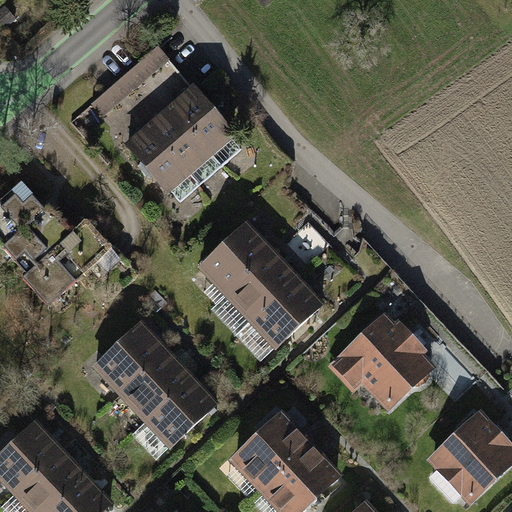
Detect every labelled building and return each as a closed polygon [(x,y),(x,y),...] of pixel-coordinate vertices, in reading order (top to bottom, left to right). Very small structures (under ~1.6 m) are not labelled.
[(95,131),(172,57),(158,43),(82,117),(95,131)] [(158,108),(192,86),(174,60),(158,71),(167,85),(150,96),(158,108)] [(195,85),(171,105),(213,157),(237,137),(195,85)] [(149,122),(191,174),(213,157),(171,105),(149,122)] [(191,174),(149,122),(128,139),(170,191),(191,174)] [(22,186),(0,207),(0,243),(28,272),(23,277),(49,305),(111,246),(94,229),(84,238),(66,219),(60,225),(22,186)] [(248,222),(200,267),(279,349),(327,304),(248,222)] [(386,313),(330,366),(356,393),(362,387),(389,415),(438,368),(426,356),(431,352),(401,321),(397,325),(386,313)] [(143,322),(93,366),(170,450),(220,405),(143,322)] [(511,441),(480,409),(427,462),(473,508),(511,469),(511,441)] [(260,496),(313,446),(283,413),(229,463),(260,496)] [(37,426),(0,459),(0,483),(26,511),(106,511),(111,508),(37,426)] [(313,446),(260,496),(275,511),(307,511),(344,478),(313,446)] [(379,511),(371,503),(361,511),(379,511)]
